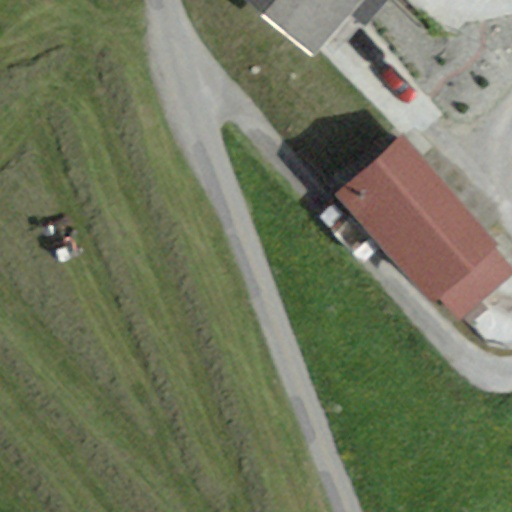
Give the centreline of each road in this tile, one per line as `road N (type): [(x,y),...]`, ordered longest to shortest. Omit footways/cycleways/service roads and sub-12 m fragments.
road 1 (unclassified): [(344,511),(181,89),(165,0)]
road 2 (track): [(181,89),(198,84),(221,92),(460,359),(511,373)]
